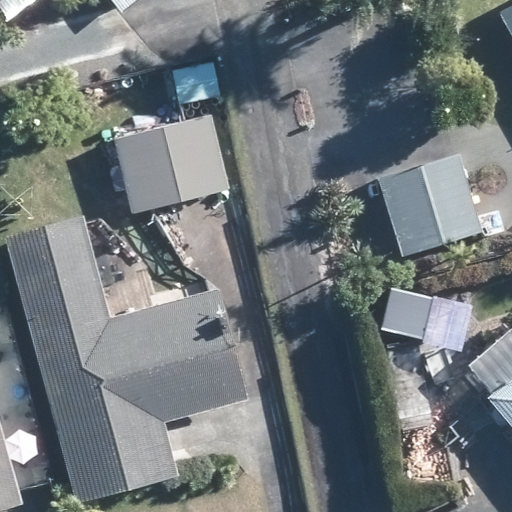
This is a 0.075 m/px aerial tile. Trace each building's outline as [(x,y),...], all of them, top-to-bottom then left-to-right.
[(134,0),(101,0),(110,10),(114,16),(134,0)] [(511,5),(492,17),(511,53),(511,5)] [(157,211),(223,193),(203,119),(105,145),(125,219),(157,211)] [(474,232),(461,196),(448,157),(370,184),(383,220),(396,258),(474,232)] [(97,322),(93,310),(70,221),(0,239),(0,258),(65,507),(168,481),(165,469),(153,425),(237,403),(207,293),(97,322)] [(511,439),(511,374),(480,402),(511,439)] [(9,503),(0,469),(0,511),(12,509),(9,503)]
